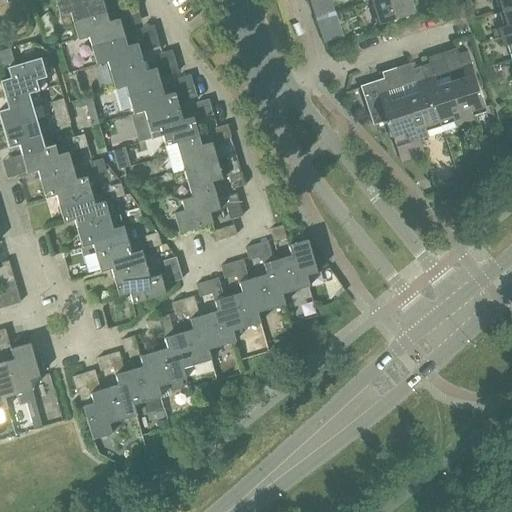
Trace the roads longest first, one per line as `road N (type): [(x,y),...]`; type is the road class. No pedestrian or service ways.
road 1 (residential): [(192,266),(265,219),(231,107),(152,0)]
road 2 (residential): [(274,89),(274,121),(297,162),(434,331)]
road 3 (residential): [(462,307),(307,109),(274,89)]
road 4 (secondary): [(223,511),(434,331)]
road 5 (residential): [(21,260),(68,292),(85,342),(45,354),(31,310)]
road 6 (residential): [(321,70),(463,30)]
